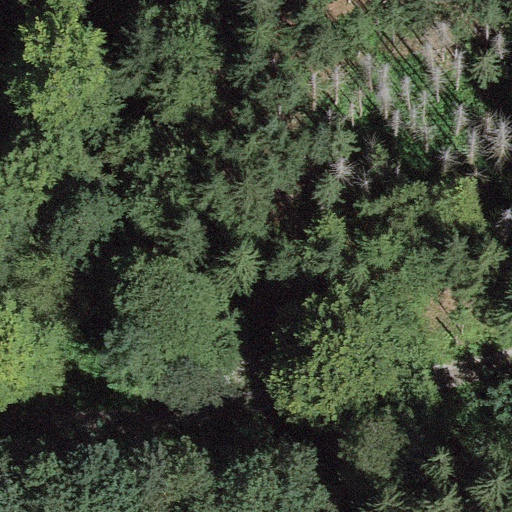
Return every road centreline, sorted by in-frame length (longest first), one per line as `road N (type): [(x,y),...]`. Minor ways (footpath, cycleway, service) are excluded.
road 1 (track): [(511,360),(440,384),(265,406),(88,421),(0,406)]
road 2 (track): [(86,0),(122,169),(173,276),(265,406)]
